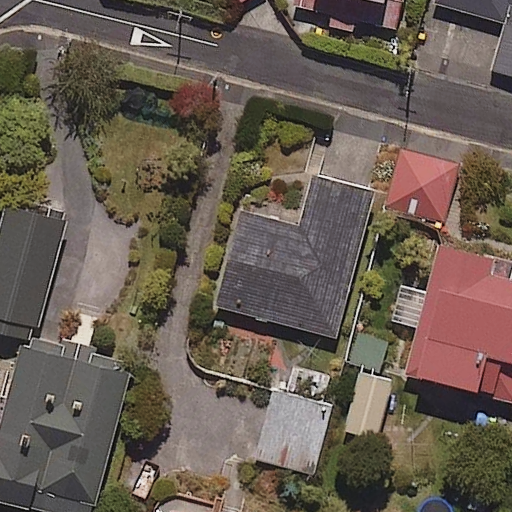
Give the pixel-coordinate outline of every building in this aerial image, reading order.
[(286,0),(286,5),(334,14),(331,29),(349,32),(351,19),(398,29),(403,0),(286,0)] [(491,70),(511,76),(511,0),(433,0),(433,3),(505,22),(491,70)] [(460,166),(403,148),(386,202),(443,220),(460,166)] [(373,193),(310,177),(297,229),(242,214),(218,305),(335,336),(373,193)] [(65,220),(4,204),(0,219),(0,329),(34,338),(65,220)] [(511,264),(511,262),(439,244),(428,290),(400,283),(391,321),(420,328),(408,377),(511,403),(511,280),(508,280),(511,264)] [(92,511),(130,366),(20,338),(0,416),(0,498),(53,511),(92,511)] [(377,430),(396,372),(359,360),(340,418),(377,430)] [(271,390),(252,456),(313,474),(332,408),(271,390)]
